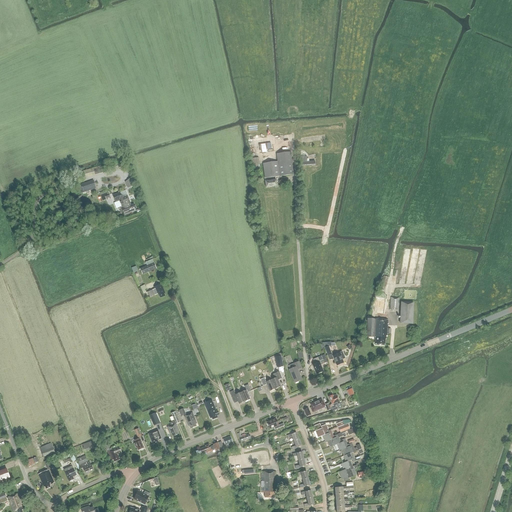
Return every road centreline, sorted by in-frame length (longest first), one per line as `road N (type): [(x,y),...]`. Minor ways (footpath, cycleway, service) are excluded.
road 1 (tertiary): [(291,401),(511,310)]
road 2 (tertiary): [(133,475),(160,455),(291,401)]
road 3 (track): [(137,173),(79,21)]
road 4 (track): [(226,427),(170,285)]
road 5 (track): [(0,53),(107,10),(107,1)]
